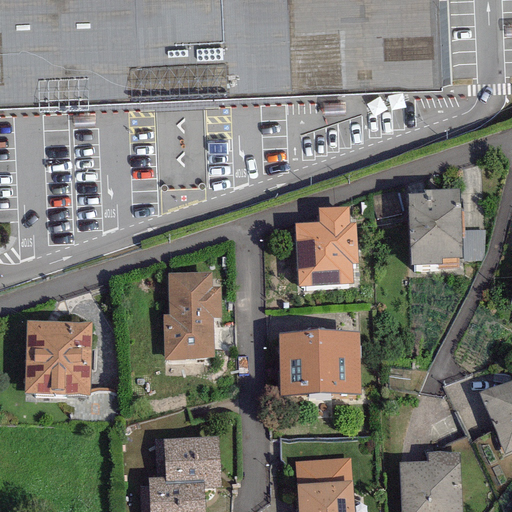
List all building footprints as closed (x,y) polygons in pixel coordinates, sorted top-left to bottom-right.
[(436,0),(0,0),(0,98),(171,89),(440,75),(436,0)] [(374,216),(399,214),(398,191),(372,193),(374,216)] [(404,204),(407,275),(456,273),(454,202),(404,204)] [(290,227),(293,285),(348,281),(347,264),(355,263),(353,224),(345,224),(344,208),(316,210),(317,226),(290,227)] [(161,273),(164,357),(214,355),(213,320),(222,319),(221,285),(212,285),(211,271),(161,273)] [(22,325),(21,395),(87,395),(87,325),(22,325)] [(356,339),(276,342),(278,395),(358,392),(356,339)] [(511,379),(478,393),(501,454),(511,449),(511,379)] [(176,429),(157,431),(159,463),(169,463),(170,479),(139,481),(141,511),(208,511),(206,480),(225,479),(222,431),(177,434),(176,429)] [(397,461),(397,511),(458,511),(457,450),(425,450),(425,460),(397,461)] [(346,452),(291,455),(294,511),(363,511),(358,511),(353,511),(351,480),(348,481),(346,452)]
